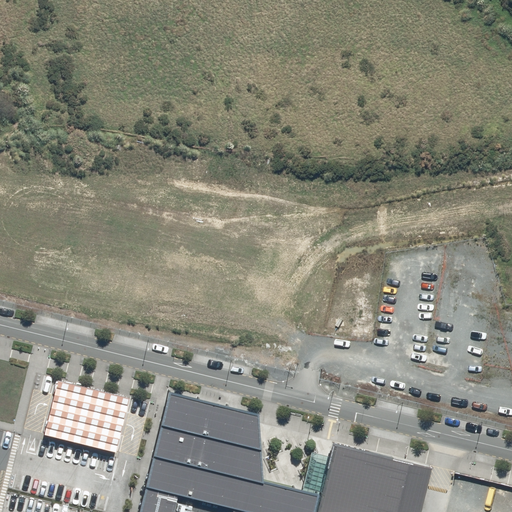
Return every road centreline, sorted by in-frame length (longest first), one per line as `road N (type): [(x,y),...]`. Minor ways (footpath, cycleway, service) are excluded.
road 1 (unclassified): [(511,451),(0,324)]
road 2 (residential): [(0,159),(136,183),(341,236),(434,235),(511,212)]
